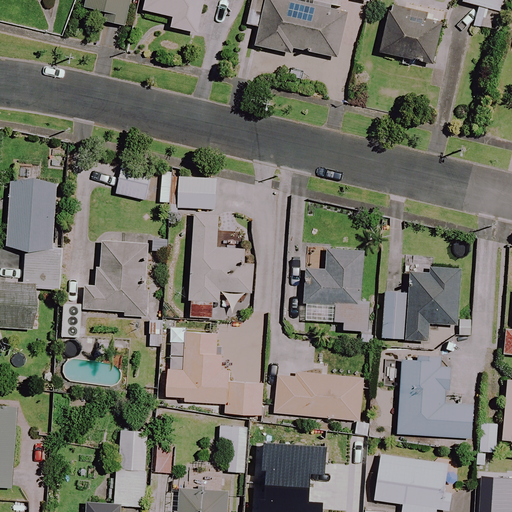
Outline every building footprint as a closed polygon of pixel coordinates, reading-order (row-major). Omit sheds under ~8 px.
[(129,0),(87,0),(85,10),(109,15),(107,24),(124,28),(129,0)] [(148,0),(145,14),(173,19),(171,30),(198,35),(205,0),(148,0)] [(337,59),(346,12),(312,5),(313,0),(296,0),(296,2),(284,0),(251,0),(246,26),(259,29),(255,49),(292,55),(292,51),(337,59)] [(427,1),(421,0),(408,0),(407,11),(391,8),(381,55),(434,66),(443,24),(423,20),(427,1)] [(500,12),(511,15),(511,0),(462,0),(462,4),(476,7),(472,26),(495,31),(500,12)] [(148,183),(119,178),(116,196),(145,201),(148,183)] [(36,288),(60,290),(62,255),(49,254),(55,183),(11,179),(5,250),(26,252),(23,287),(0,284),(0,330),(32,333),(36,288)] [(216,179),(178,179),(177,209),(215,210),(216,179)] [(219,217),(195,216),(187,318),(217,320),(219,292),(251,295),(253,267),(239,266),(242,234),(218,232),(219,217)] [(144,245),(103,243),(101,273),(97,272),(96,291),(82,291),(81,311),(123,313),(123,318),(148,319),(149,298),(142,298),(144,245)] [(342,331),(373,333),(375,289),(361,288),(363,251),(307,248),(304,322),(342,324),(342,331)] [(452,334),(470,336),(472,321),(463,320),(468,272),(414,267),(411,297),(387,294),(382,339),(427,343),(429,325),(453,327),(452,334)] [(164,321),(150,321),(148,350),(163,350),(164,321)] [(511,330),(505,330),(503,356),(511,356),(511,330)] [(264,386),(230,382),(232,364),(221,363),(222,357),(215,357),(217,337),(187,334),(183,372),(168,370),(166,400),(224,406),(224,413),(260,417),(264,386)] [(449,360),(402,358),(398,435),(471,439),(473,407),(447,405),(449,360)] [(362,380),(277,373),(274,415),(359,422),(362,380)] [(511,381),(507,381),(502,440),(511,441),(511,381)] [(0,407),(0,488),(12,489),(19,409),(0,407)] [(496,425),(481,424),(479,453),(494,454),(496,425)] [(249,430),(220,427),(218,444),(230,445),(227,473),(244,474),(249,430)] [(147,433),(119,431),(115,507),(143,508),(147,433)] [(171,456),(156,455),(155,474),(169,475),(171,456)] [(435,511),(435,510),(448,511),(450,493),(444,493),(447,464),(378,456),(373,502),(402,505),(400,511),(435,511)] [(360,511),(364,459),(348,458),(345,494),(327,493),(325,511),(360,511)] [(511,511),(511,472),(486,471),(483,511),(511,511)] [(226,511),(227,491),(177,489),(175,511),(226,511)]
